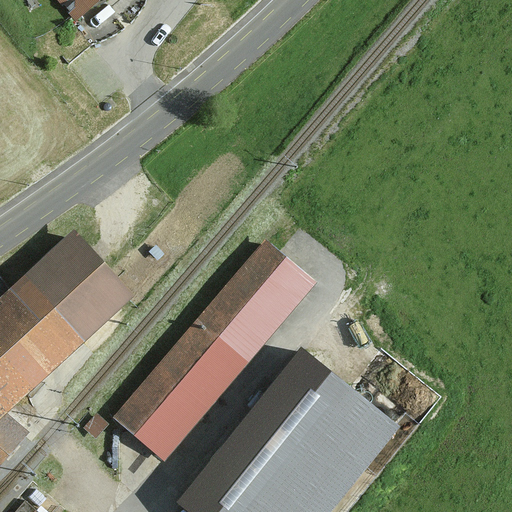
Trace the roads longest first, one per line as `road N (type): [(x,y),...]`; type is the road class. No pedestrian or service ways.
road 1 (track): [(89,344),(42,390),(42,416),(105,511)]
road 2 (tertiary): [(145,128),(296,0)]
road 3 (tertiary): [(0,232),(145,128)]
road 4 (unclassified): [(178,0),(140,38),(145,128)]
